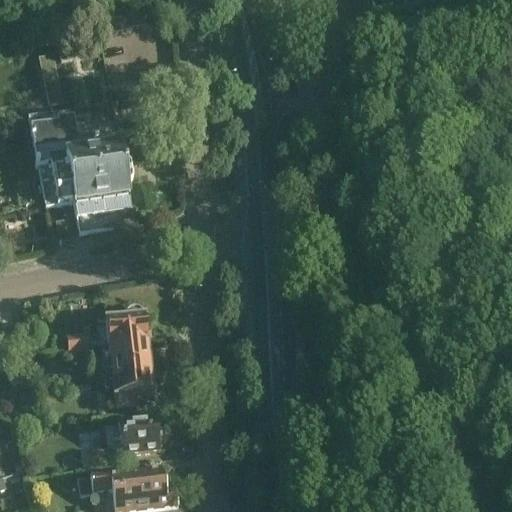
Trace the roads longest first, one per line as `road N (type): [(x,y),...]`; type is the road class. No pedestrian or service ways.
road 1 (residential): [(205,245),(225,511)]
road 2 (residential): [(193,0),(205,245)]
road 3 (secondary): [(282,462),(290,391),(281,234)]
road 4 (secondary): [(255,236),(265,392),(282,462)]
road 5 (residential): [(0,291),(205,245)]
road 6 (secondary): [(281,234),(275,142),(259,116)]
road 7 (secondary): [(259,116),(249,149),(255,236)]
